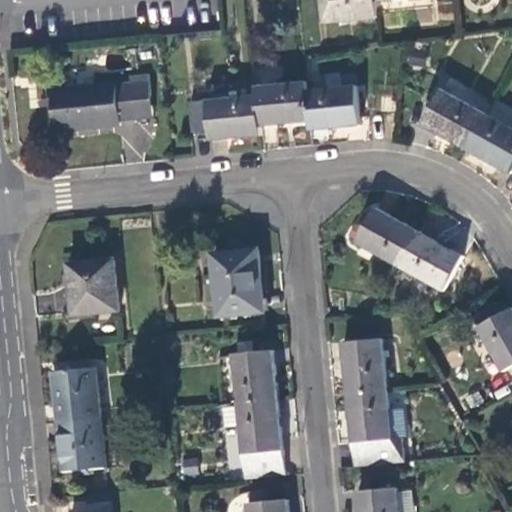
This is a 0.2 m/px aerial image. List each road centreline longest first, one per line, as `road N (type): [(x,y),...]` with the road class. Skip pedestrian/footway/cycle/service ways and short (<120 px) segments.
road 1 (residential): [(290,171),(324,511)]
road 2 (residential): [(0,206),(290,171)]
road 3 (residential): [(290,171),(408,165),(455,184),(494,215),(511,248)]
road 4 (residential): [(17,511),(0,337)]
